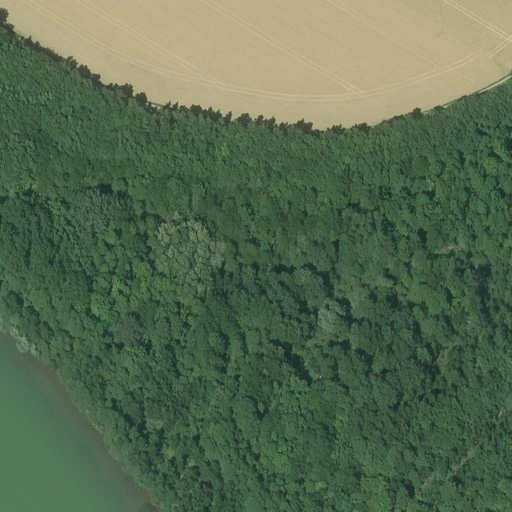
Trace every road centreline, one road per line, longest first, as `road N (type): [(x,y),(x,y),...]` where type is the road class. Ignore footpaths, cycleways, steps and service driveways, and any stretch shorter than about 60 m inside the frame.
road 1 (track): [(289,138),(112,99),(0,32)]
road 2 (track): [(511,80),(395,129),(289,138)]
